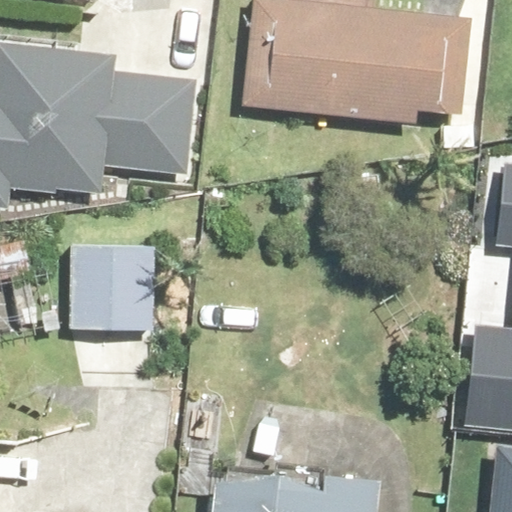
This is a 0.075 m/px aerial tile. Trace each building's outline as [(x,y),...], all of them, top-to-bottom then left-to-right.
[(482,12),(344,0),(265,0),(256,107),(471,126),(482,12)] [(127,125),(41,122),(44,90),(0,85),(0,239),(28,242),(32,211),(124,214),(127,125)] [(511,174),(503,174),(496,262),(511,263),(511,336),(476,334),(468,432),(511,435),(511,174)] [(81,293),(1,289),(0,313),(0,371),(77,376),(81,293)] [(511,511),(511,441),(505,441),(495,511),(511,511)]
